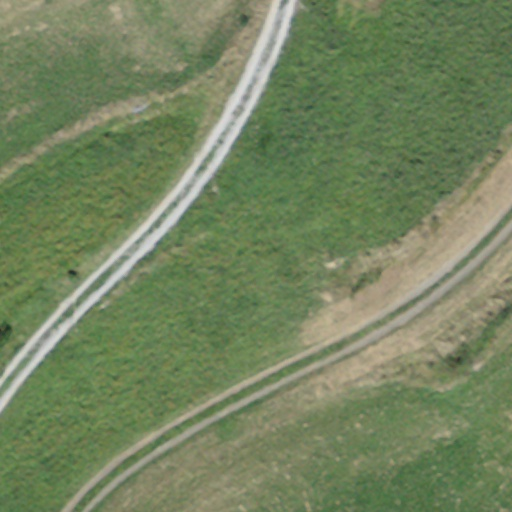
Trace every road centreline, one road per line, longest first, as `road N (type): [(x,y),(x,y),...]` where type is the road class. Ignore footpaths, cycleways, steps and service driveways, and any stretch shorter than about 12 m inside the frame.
road 1 (track): [(511,201),(405,304),(189,423),(91,487),(74,511)]
road 2 (track): [(283,0),(201,173),(0,399)]
